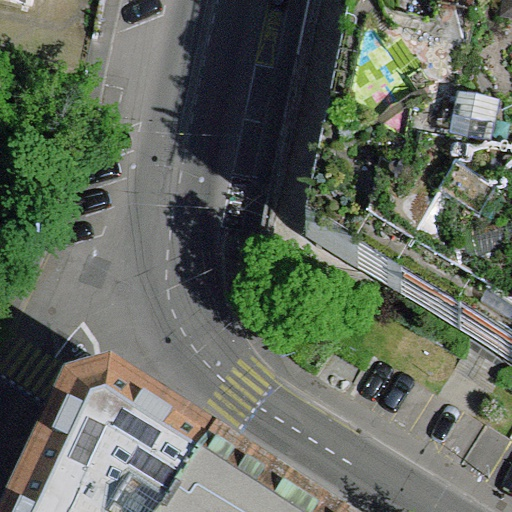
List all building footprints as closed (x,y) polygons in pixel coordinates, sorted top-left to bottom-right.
[(308,241),(359,0),(309,0),(260,232),(259,263),(262,264),(382,287),(308,241)] [(382,287),(402,300),(458,209),(474,218),(492,188),(511,191),(511,11),(456,0),(359,0),(308,241),(382,287)] [(511,0),(456,0),(511,11),(511,0)] [(511,367),(511,191),(492,188),(474,218),(458,209),(402,300),(468,340),(490,354),(511,367)] [(183,511),(211,466),(113,401),(79,411),(31,511),(183,511)] [(283,511),(211,466),(183,511),(283,511)]
